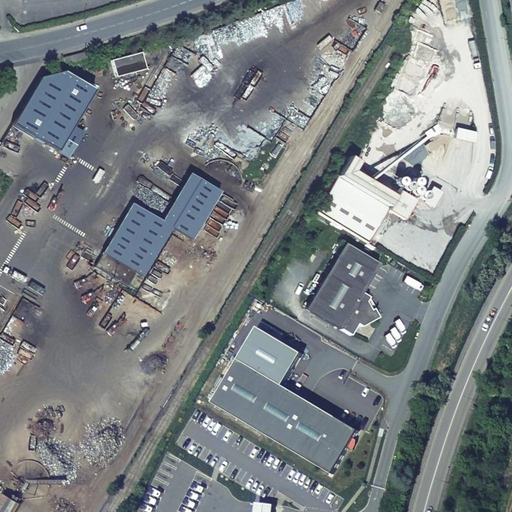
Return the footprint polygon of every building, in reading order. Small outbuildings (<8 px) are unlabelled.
[(376,10),(381,13),(386,6),(380,2),(376,10)] [(143,65),(137,49),(108,59),(114,75),(143,65)] [(84,53),(62,58),(64,65),(86,59),(84,53)] [(11,125),(56,151),(69,129),(91,90),(63,73),(39,78),(11,125)] [(69,129),(56,151),(56,152),(67,158),(81,136),(69,129)] [(315,212),(367,243),(386,211),(402,220),(413,201),(397,191),(394,197),(350,170),(355,161),(348,157),(315,212)] [(140,276),(150,260),(169,227),(182,235),(188,239),(218,193),(189,175),(161,222),(132,204),(94,267),(127,286),(135,273),(140,276)] [(431,188),(423,202),(431,207),(440,193),(431,188)] [(169,227),(150,260),(162,267),(182,235),(169,227)] [(304,308),(350,335),(356,324),(361,327),(378,317),(373,308),(370,310),(365,301),(368,297),(361,292),(378,264),(343,243),(304,308)] [(305,354),(260,328),(215,404),(333,475),(360,431),(285,387),(305,354)]
